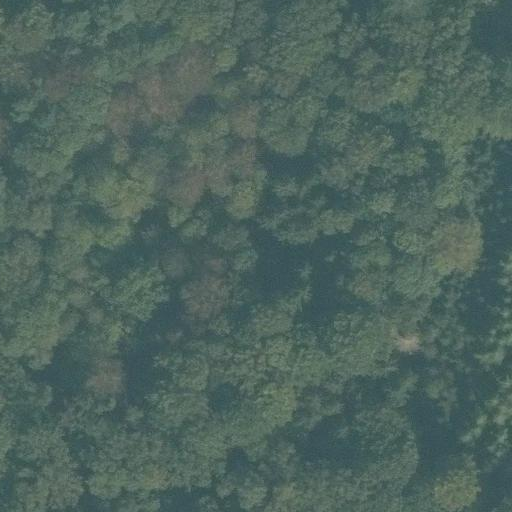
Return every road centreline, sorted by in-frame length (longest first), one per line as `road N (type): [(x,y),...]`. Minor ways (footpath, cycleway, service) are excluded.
road 1 (unclassified): [(0,380),(511,509)]
road 2 (unclassified): [(236,0),(511,70)]
